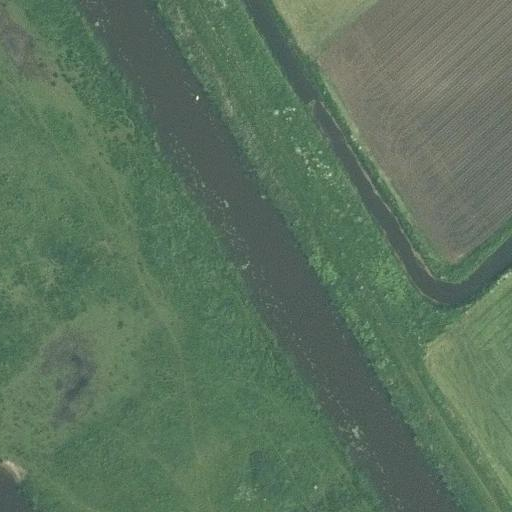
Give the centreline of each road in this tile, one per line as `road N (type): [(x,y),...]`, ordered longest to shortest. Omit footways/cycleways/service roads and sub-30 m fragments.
road 1 (track): [(493,511),(183,0)]
road 2 (track): [(272,0),(440,276),(460,274),(511,227)]
